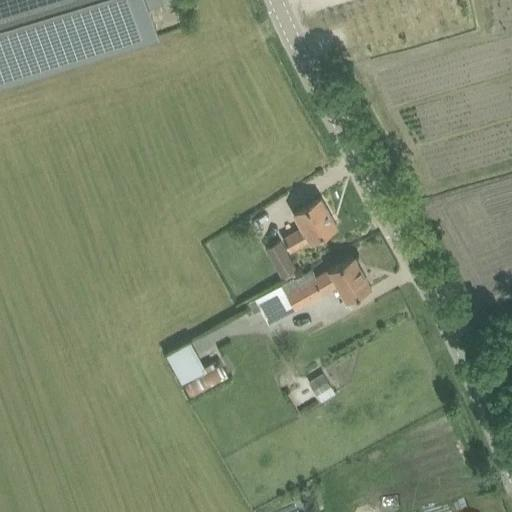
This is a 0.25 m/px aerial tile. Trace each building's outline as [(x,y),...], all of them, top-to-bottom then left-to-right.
[(0,0),(0,81),(158,33),(149,5),(165,0),(164,0),(0,0)] [(321,196),(304,206),(294,211),(303,226),(284,237),(291,249),(310,238),(310,239),(337,223),(321,196)] [(281,237),(266,245),(281,273),(296,266),(281,237)] [(313,268),(257,300),(268,321),(297,305),(298,307),(338,283),(347,299),(371,285),(354,254),(329,268),(330,268),(317,275),(313,268)] [(182,381),(184,381),(192,394),(228,373),(219,357),(205,365),(191,339),(166,352),(182,381)] [(310,389),(318,403),(335,392),(320,367),(310,373),(313,377),(309,380),(313,387),(310,389)]
